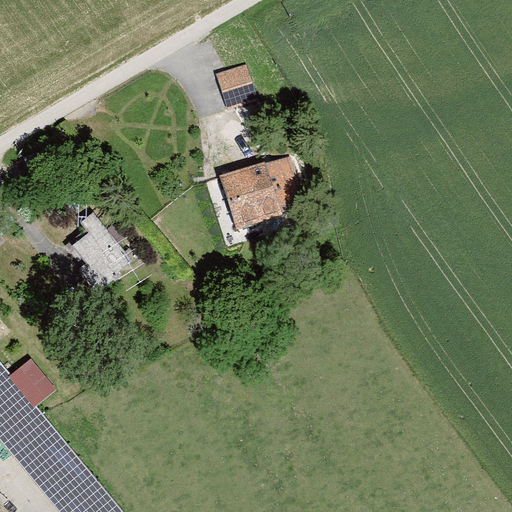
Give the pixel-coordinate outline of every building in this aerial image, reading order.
[(247,65),(217,74),(228,110),(258,100),(247,65)] [(267,162),(220,176),(236,228),(283,214),(267,162)] [(129,261),(95,216),(83,224),(91,234),(74,246),(87,264),(78,271),(91,289),(129,261)] [(32,357),(9,375),(34,408),(57,390),(32,357)] [(123,511),(0,362),(0,440),(58,511),(123,511)]
